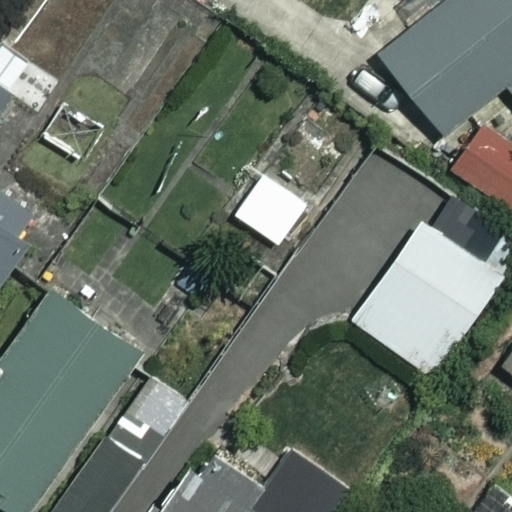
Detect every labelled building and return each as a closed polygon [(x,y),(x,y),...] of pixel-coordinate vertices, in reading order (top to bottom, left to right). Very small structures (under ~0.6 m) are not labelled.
[(511,0),(436,0),(342,76),(390,136),(425,108),(442,128),(504,79),(511,89),(511,0)] [(453,159),(505,208),(511,201),(511,144),(488,121),(453,159)] [(431,370),(498,267),(428,222),(447,192),(398,160),(356,225),(391,248),(347,315),(431,370)] [(305,203),(261,168),(229,209),(272,244),(305,203)] [(0,272),(9,259),(40,280),(77,227),(0,173),(0,272)] [(140,349),(54,287),(0,360),(0,488),(26,507),(140,349)] [(511,348),(502,362),(511,369),(511,348)] [(188,401),(153,375),(124,414),(159,440),(188,401)] [(105,511),(145,454),(106,427),(47,511),(105,511)] [(301,511),(206,441),(153,511),(301,511)]
